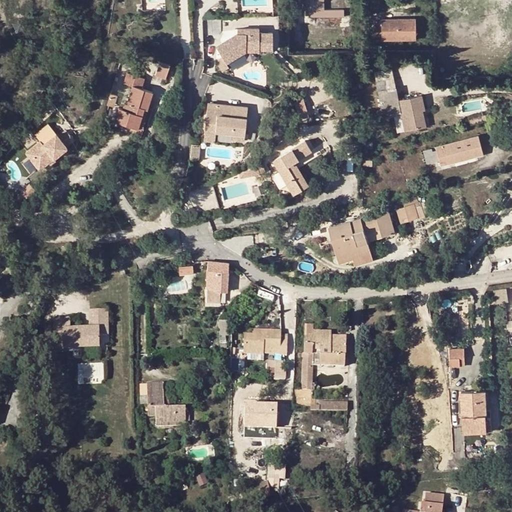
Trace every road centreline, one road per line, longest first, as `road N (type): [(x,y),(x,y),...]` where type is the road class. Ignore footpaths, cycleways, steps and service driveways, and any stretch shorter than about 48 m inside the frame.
road 1 (residential): [(200,55),(170,225),(222,248),(274,285),(322,295),(511,272)]
road 2 (unknown): [(293,289),(290,382),(243,393),(244,473)]
road 3 (unknown): [(479,347),(473,249),(511,216)]
